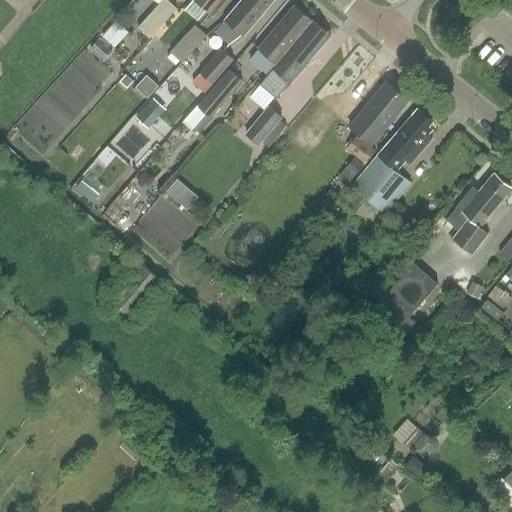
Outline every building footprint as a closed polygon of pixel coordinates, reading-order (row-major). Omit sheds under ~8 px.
[(150,38),(176,9),(165,0),(161,0),(138,28),(150,38)] [(194,0),(213,16),(226,0),(194,0)] [(244,35),(273,0),(243,0),(226,21),(244,35)] [(276,64),(312,21),(313,21),(295,6),(259,49),(276,64)] [(106,35),(118,44),(130,30),(118,20),(106,35)] [(290,82),(303,68),(306,67),(311,62),(311,58),(329,36),(312,21),(276,64),(273,68),(274,68),(260,84),(276,98),(290,82)] [(172,52),(183,62),(207,35),(196,25),(172,52)] [(221,49),(200,73),(212,84),(233,59),(221,49)] [(230,69),(198,105),(210,116),(242,79),(230,69)] [(408,100),(386,82),(349,127),(371,145),(408,100)] [(283,117),(269,105),(245,134),(260,146),(283,117)] [(157,118),(147,108),(137,118),(148,128),(157,118)] [(411,165),(434,138),(429,134),(433,129),(429,126),(433,122),(418,109),(353,186),(385,214),(411,183),(397,171),(406,160),(411,165)] [(365,165),(376,151),(357,135),(346,149),(365,165)] [(447,220),(460,230),(453,239),(452,238),(452,239),(473,255),(489,234),(480,227),(511,188),(495,173),(478,192),(473,187),(457,207),(447,220)] [(99,195),(82,181),(77,189),(94,202),(99,195)] [(397,341),(417,319),(411,315),(440,282),(415,261),(387,293),(387,292),(367,315),(397,341)] [(110,302),(128,317),(159,280),(140,265),(110,302)] [(479,297),(482,290),(472,285),(468,292),(479,297)] [(499,319),(504,313),(487,300),(483,306),(499,319)] [(376,477),(384,483),(396,467),(389,461),(376,477)] [(505,499),(511,491),(511,487),(504,479),(494,488),(505,499)] [(354,511),(375,511),(377,510),(364,500),(354,511)] [(221,511),(241,511),(229,502),(221,511)]
